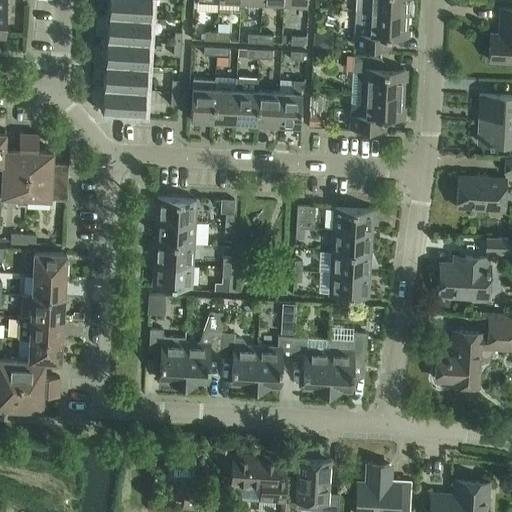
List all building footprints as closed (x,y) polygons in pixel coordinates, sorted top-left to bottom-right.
[(109,0),(109,7),(151,9),(151,0),(109,0)] [(356,0),(356,9),(408,13),(408,0),(356,0)] [(150,21),(151,9),(109,7),(108,19),(150,21)] [(511,8),(500,7),(499,33),(491,33),(490,61),(511,61),(511,8)] [(407,26),(408,13),(356,9),(355,30),(354,46),(386,48),(390,44),(390,36),(409,37),(410,26),(407,26)] [(149,34),(150,21),(108,19),(108,31),(149,34)] [(148,45),(149,34),(108,31),(107,43),(148,45)] [(218,40),(218,31),(205,31),(204,39),(218,40)] [(218,31),(218,40),(230,41),(230,32),(218,31)] [(181,56),(182,32),(175,32),(174,55),(181,56)] [(260,42),(260,34),(248,33),(248,41),(260,42)] [(325,33),(325,48),(333,48),(334,33),(325,33)] [(260,34),(260,42),(273,43),(273,35),(260,34)] [(304,45),(305,36),(292,35),(291,44),(304,45)] [(148,57),(148,45),(107,43),(106,55),(148,57)] [(217,55),(218,46),(204,46),(204,54),(217,55)] [(218,46),(217,55),(229,56),(229,47),(218,46)] [(259,57),(259,49),(247,48),(247,57),(259,57)] [(259,49),(259,57),(272,58),(272,49),(259,49)] [(303,60),(304,51),(291,50),(290,59),(303,60)] [(147,69),(148,57),(106,55),(105,67),(147,69)] [(362,92),(403,94),(404,80),(407,81),(407,71),(380,70),(381,57),(353,56),(353,70),(352,71),(362,81),(363,81),(362,92)] [(146,82),(147,69),(105,67),(104,80),(146,82)] [(235,121),(237,77),(216,76),(216,88),(215,88),(214,120),(235,121)] [(256,122),(257,90),(258,78),(237,77),(235,121),(256,122)] [(214,120),(215,88),(213,88),(214,80),(194,79),(193,87),(192,87),(190,119),(214,120)] [(145,93),(146,82),(104,80),(104,91),(145,93)] [(178,104),(179,80),(172,80),(171,103),(178,104)] [(280,91),(278,124),(300,125),(301,93),(302,82),(293,82),(293,92),(280,91)] [(278,124),(280,91),(257,90),(256,122),(278,124)] [(144,104),(145,93),(104,91),(103,102),(144,104)] [(402,108),(403,94),(362,92),(362,103),(361,103),(351,111),(350,127),(380,129),(386,124),(386,117),(405,118),(405,108),(402,108)] [(511,96),(481,95),(478,142),(511,144),(511,143),(511,96)] [(144,114),(144,104),(103,102),(102,112),(144,114)] [(310,113),(309,126),(319,127),(320,113),(320,109),(311,109),(310,113)] [(3,165),(1,194),(1,197),(2,197),(51,199),(66,200),(67,200),(69,164),(53,163),(53,151),(38,150),(39,134),(20,133),(19,149),(5,149),(4,149),(4,165),(3,165)] [(503,206),(505,177),(458,174),(456,204),(503,206)] [(156,219),(195,221),(197,199),(158,197),(156,219)] [(296,226),(304,228),(314,228),(315,206),(298,205),(296,226)] [(333,229),(372,231),(373,209),(334,207),(333,229)] [(225,223),(233,223),(234,214),(226,213),(225,223)] [(194,243),(195,221),(156,219),(155,241),(194,243)] [(233,234),(233,223),(225,223),(225,234),(233,234)] [(304,238),(304,228),(296,226),(296,238),(304,238)] [(371,253),(372,231),(333,229),(332,251),(371,253)] [(36,244),(36,235),(11,233),(11,242),(36,244)] [(511,253),(511,237),(486,236),(485,252),(511,253)] [(193,265),(194,243),(155,241),(154,263),(193,265)] [(370,275),(371,253),(332,251),(330,273),(370,275)] [(33,274),(65,276),(66,254),(34,252),(33,274)] [(487,264),(487,255),(456,253),(456,261),(441,261),(439,301),(444,301),(444,294),(487,296),(489,264),(487,264)] [(223,267),(231,267),(231,256),(223,256),(223,267)] [(294,270),(302,271),(303,260),(295,260),(294,270)] [(192,287),(193,265),(154,263),(153,285),(192,287)] [(230,277),(231,267),(223,267),(222,277),(230,277)] [(302,281),(302,271),(294,270),(293,281),(302,281)] [(369,297),(370,275),(330,273),(329,295),(369,297)] [(64,297),(65,276),(33,274),(32,296),(64,297)] [(63,319),(64,297),(32,296),(31,316),(19,315),(19,317),(63,319)] [(338,304),(333,307),(333,313),(338,317),(343,314),(343,308),(338,304)] [(219,356),(222,312),(210,311),(199,343),(186,342),(186,337),(185,337),(183,384),(196,385),(196,383),(207,383),(209,356),(219,356)] [(253,388),(255,345),(245,345),(245,341),(242,338),(234,337),(234,334),(222,334),(223,313),(222,312),(219,356),(233,357),(231,384),(242,385),(242,387),(253,388)] [(61,341),(63,319),(19,317),(18,338),(30,338),(29,339),(61,341)] [(511,348),(511,319),(489,318),(488,334),(454,333),(452,357),(436,356),(435,378),(452,380),(451,384),(477,386),(479,347),(511,348)] [(282,320),(281,332),(294,333),(295,321),(282,320)] [(183,384),(185,337),(163,336),(164,329),(150,328),(149,353),(161,354),(159,381),(171,382),(170,383),(183,384)] [(326,349),(325,392),(340,393),(340,390),(352,391),(353,364),(365,364),(366,332),(353,332),(353,339),(329,338),(329,349),(326,349)] [(290,363),(292,337),(280,337),(279,347),(255,345),(253,388),(268,389),(268,386),(279,387),(280,368),(287,368),(290,363)] [(325,392),(326,349),(307,348),(307,338),(292,337),(290,363),(293,361),(305,361),(303,388),(314,389),(314,391),(325,392)] [(60,362),(61,341),(29,339),(29,341),(19,340),(18,358),(28,358),(28,359),(28,360),(44,362),(45,362),(60,362)] [(28,360),(28,359),(0,358),(0,407),(42,410),(43,394),(59,395),(60,378),(44,376),(44,362),(28,360)] [(231,446),(216,448),(217,458),(232,457),(231,446)] [(285,502),(285,499),(286,474),(275,473),(276,457),(236,455),(234,483),(248,484),(248,488),(260,489),(260,501),(285,502)] [(338,511),(340,494),(327,493),(329,461),(300,459),(298,499),(321,501),(320,511),(338,511)] [(354,501),(353,507),(356,510),(355,511),(410,511),(411,497),(397,496),(398,479),(390,478),(391,465),(368,463),(367,483),(357,482),(356,499),(354,501)] [(487,511),(489,482),(454,480),(453,494),(431,493),(429,511),(487,511)] [(214,511),(216,485),(185,483),(183,508),(214,511)]
